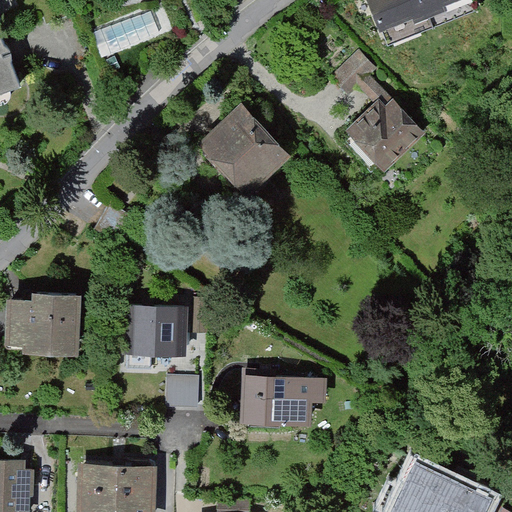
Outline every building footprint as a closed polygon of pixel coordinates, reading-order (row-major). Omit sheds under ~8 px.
[(482,0),(372,0),(390,44),(485,6),(482,0)] [(0,90),(18,84),(0,33),(0,90)] [(386,171),(428,131),(373,75),(379,69),(361,50),(334,77),(352,96),(360,88),(375,104),(347,131),(386,171)] [(243,101),(197,143),(247,197),(293,155),(243,101)] [(138,219),(110,203),(95,230),(122,245),(138,219)] [(76,356),(79,294),(29,292),(28,299),(4,298),(2,345),(19,346),(18,353),(76,356)] [(210,298),(193,298),(192,333),(208,334),(210,298)] [(186,356),(188,307),(126,304),(124,353),(186,356)] [(167,373),(166,404),(197,405),(198,374),(167,373)] [(328,404),(329,379),(243,375),(241,425),(313,428),(314,403),(328,404)] [(485,511),(495,492),(419,455),(392,511),(394,511),(485,511)] [(29,511),(30,497),(34,497),(35,471),(25,470),(25,462),(0,460),(0,511),(29,511)] [(79,464),(76,511),(156,511),(158,467),(79,464)] [(218,511),(252,511),(253,501),(219,500),(218,511)]
